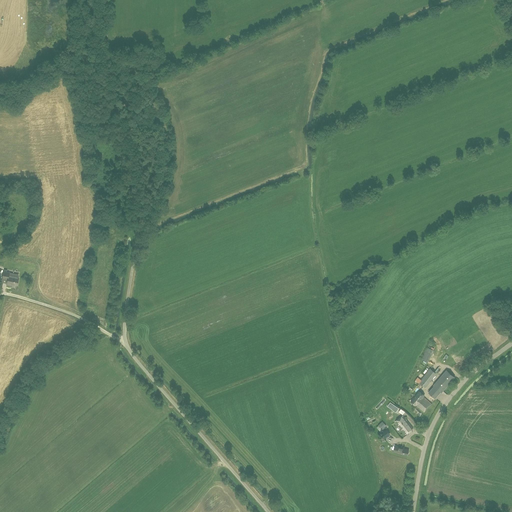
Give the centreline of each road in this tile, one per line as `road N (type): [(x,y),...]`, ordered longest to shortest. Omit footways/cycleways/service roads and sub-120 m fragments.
road 1 (unclassified): [(125,341),(136,241),(166,153),(157,114),(136,76),(108,57),(60,64),(35,83),(0,89)]
road 2 (unclassified): [(268,511),(125,341)]
road 3 (unclassified): [(412,511),(438,414),(469,375),(511,343)]
